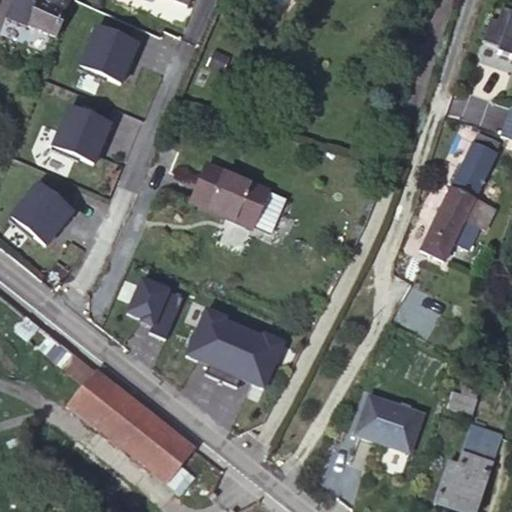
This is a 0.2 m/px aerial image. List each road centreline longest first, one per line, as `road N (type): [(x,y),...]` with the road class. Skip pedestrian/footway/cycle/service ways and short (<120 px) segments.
road 1 (residential): [(0,273),(302,511)]
road 2 (track): [(178,511),(62,419),(0,381)]
